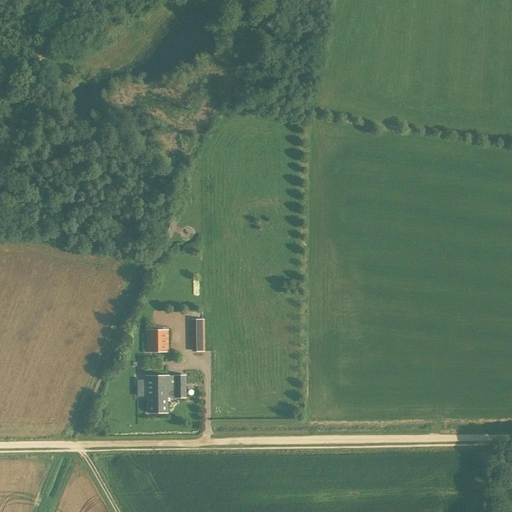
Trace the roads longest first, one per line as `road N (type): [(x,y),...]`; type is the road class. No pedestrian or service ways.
road 1 (track): [(0,446),(511,441)]
road 2 (track): [(75,0),(25,91),(0,178)]
